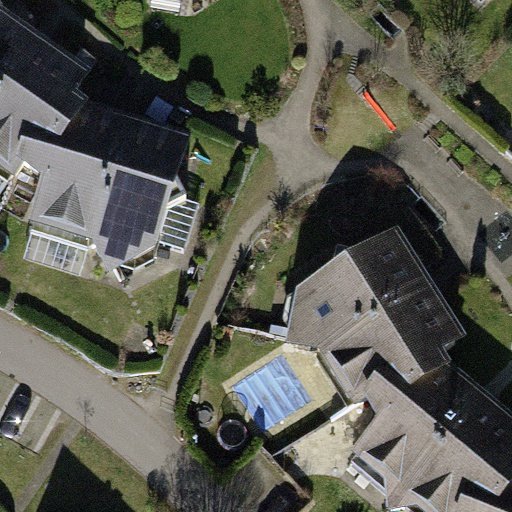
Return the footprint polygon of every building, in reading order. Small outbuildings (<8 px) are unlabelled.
[(489,0),(496,8),(505,0),(489,0)] [(0,92),(25,58),(20,28),(7,31),(0,25),(0,92)] [(25,58),(0,92),(0,163),(16,175),(25,162),(35,148),(58,141),(77,117),(64,107),(81,84),(57,66),(56,55),(25,58)] [(49,181),(37,221),(95,239),(124,143),(110,117),(98,123),(77,117),(58,141),(35,148),(25,162),(49,181)] [(124,143),(95,239),(153,256),(185,149),(156,140),(151,130),(124,143)] [(389,241),(294,300),(327,352),(412,298),(418,270),(405,267),(389,241)] [(412,298),(327,352),(359,403),(370,397),(387,386),(410,389),(437,371),(430,359),(454,344),(438,318),(441,307),(412,298)] [(384,420),(358,450),(404,490),(470,414),(467,384),(454,385),(437,371),(410,389),(387,386),(370,397),(384,420)] [(470,414),(404,490),(430,511),(465,511),(472,504),(496,500),(511,481),(511,472),(505,466),(511,457),(511,434),(501,424),(500,413),(470,414)] [(511,511),(511,481),(496,500),(472,504),(465,511),(511,511)]
